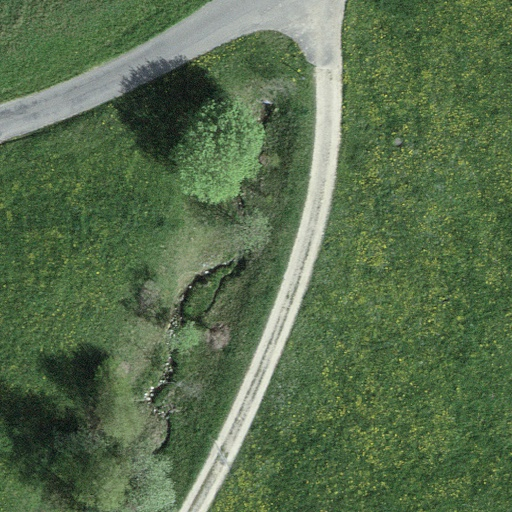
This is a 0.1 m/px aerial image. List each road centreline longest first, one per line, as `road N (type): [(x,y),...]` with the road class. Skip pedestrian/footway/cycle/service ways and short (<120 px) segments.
road 1 (track): [(345,0),(291,289),(180,511)]
road 2 (unclassified): [(270,0),(19,129),(0,131)]
